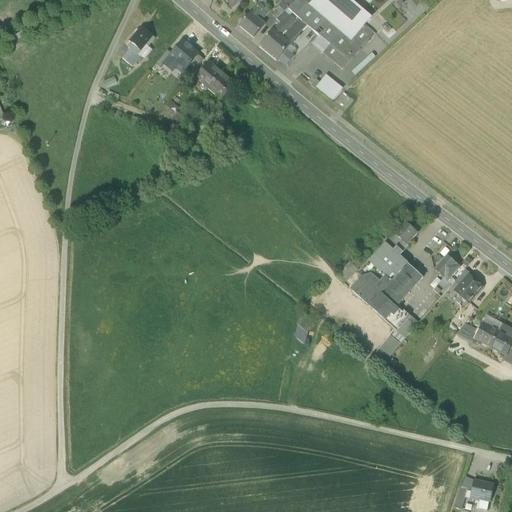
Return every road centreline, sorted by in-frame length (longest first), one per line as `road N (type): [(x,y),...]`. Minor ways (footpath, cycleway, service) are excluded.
road 1 (residential): [(511,456),(318,415),(203,405),(166,418),(21,511)]
road 2 (tertiary): [(511,270),(180,0)]
